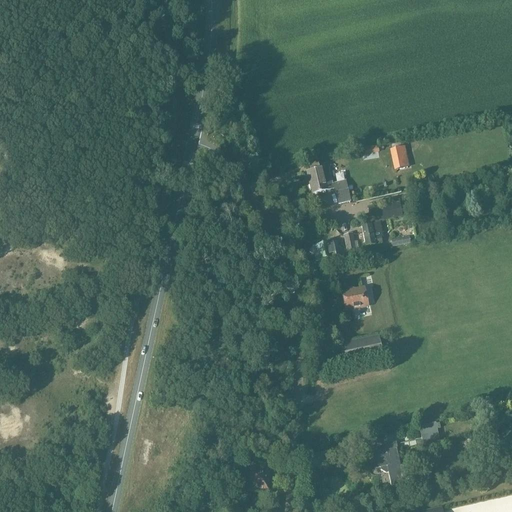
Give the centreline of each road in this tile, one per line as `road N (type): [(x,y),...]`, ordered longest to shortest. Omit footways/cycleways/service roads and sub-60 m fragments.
road 1 (unclassified): [(285,511),(300,409),(298,291),(262,184),(198,122)]
road 2 (secondary): [(111,511),(198,122)]
road 3 (secondary): [(198,122),(211,0)]
